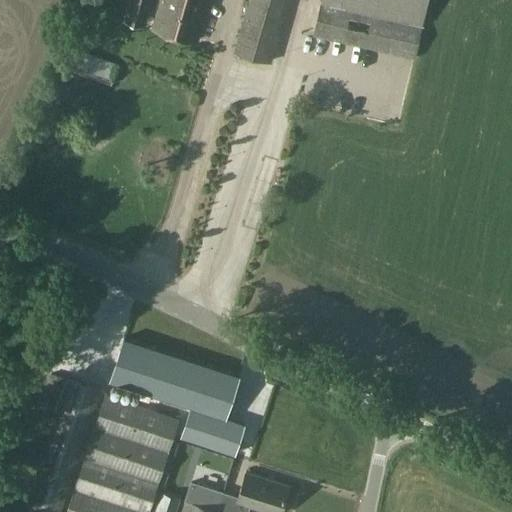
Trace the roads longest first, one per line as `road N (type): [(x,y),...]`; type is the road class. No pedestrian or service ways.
road 1 (tertiary): [(389,418),(181,310),(0,230)]
road 2 (tertiary): [(511,480),(389,418)]
